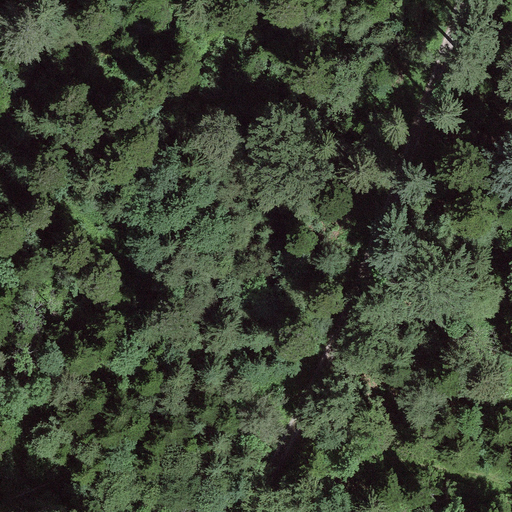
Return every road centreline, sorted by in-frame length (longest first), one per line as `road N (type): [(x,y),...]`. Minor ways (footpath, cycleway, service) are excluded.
road 1 (track): [(291,443),(370,262),(467,0)]
road 2 (track): [(511,487),(291,443)]
